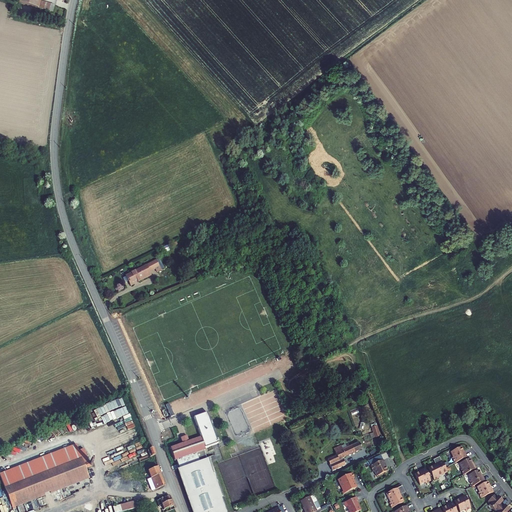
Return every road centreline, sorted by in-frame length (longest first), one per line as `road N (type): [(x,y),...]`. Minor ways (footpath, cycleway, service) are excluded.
road 1 (tertiary): [(73,0),(55,119),(58,196),(183,511)]
road 2 (track): [(405,464),(360,340),(294,368)]
road 3 (residential): [(511,495),(464,438),(397,473)]
